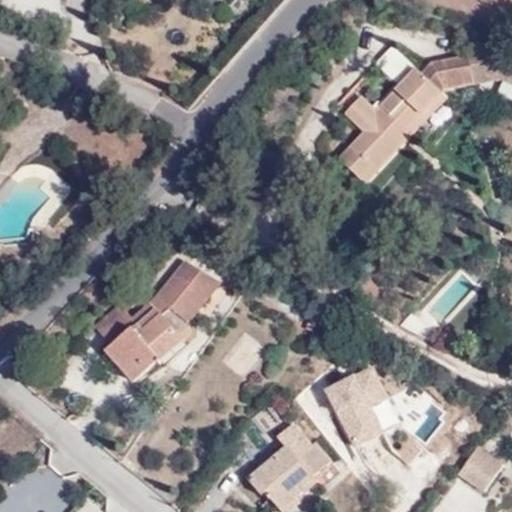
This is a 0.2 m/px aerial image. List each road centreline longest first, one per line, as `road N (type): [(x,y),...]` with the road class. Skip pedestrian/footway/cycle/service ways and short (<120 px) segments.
road 1 (tertiary): [(0,340),(150,189),(311,0)]
road 2 (residential): [(0,376),(157,511)]
